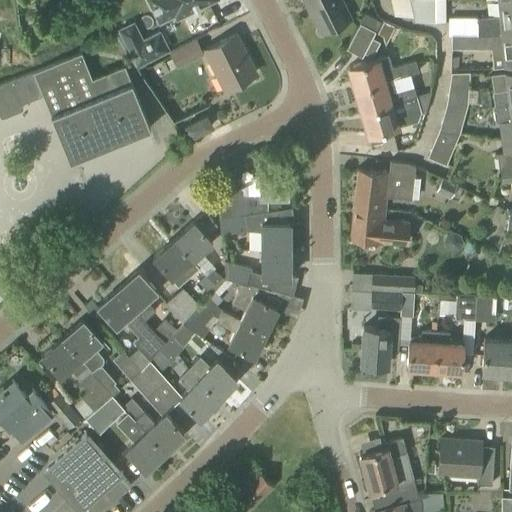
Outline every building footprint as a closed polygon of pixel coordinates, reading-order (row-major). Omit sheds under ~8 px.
[(178,20),(214,0),(148,0),(160,22),(175,15),(178,20)] [(351,18),(341,0),(304,0),(309,9),(311,8),(323,32),(351,18)] [(414,21),(435,21),(434,0),(411,0),(412,8),(414,21)] [(496,33),(511,31),(511,0),(498,0),(500,15),(477,17),(449,17),(449,34),(452,34),(481,33),(496,33)] [(388,39),(395,25),(383,20),(377,33),(388,39)] [(372,56),(379,41),(371,37),(375,30),(360,22),(347,47),(362,55),(364,52),(372,56)] [(137,66),(170,50),(160,29),(142,37),(132,42),(124,26),(119,28),(137,66)] [(452,34),(451,48),(491,48),(493,67),(511,64),(511,31),(496,33),(481,33),(452,34)] [(255,73),(235,33),(202,50),(196,38),(169,52),(177,67),(206,53),(223,88),(255,73)] [(81,51),(0,83),(0,111),(43,94),(70,159),(150,127),(124,64),(92,77),(81,51)] [(356,89),(404,75),(403,75),(418,71),(415,60),(392,67),(389,54),(378,57),(349,66),(356,89)] [(492,106),(511,103),(511,71),(505,72),(506,72),(491,74),(493,90),(492,91),(494,106),(492,106)] [(447,99),(467,102),(469,72),(451,72),(447,99)] [(363,111),(416,95),(413,83),(406,85),(404,75),(356,89),(363,111)] [(416,95),(363,111),(370,134),(398,126),(422,119),(431,91),(416,96),(416,95)] [(467,104),(467,102),(447,99),(447,102),(440,126),(460,129),(467,104)] [(503,137),(511,135),(511,103),(492,106),(494,123),(498,122),(500,136),(503,137)] [(191,136),(211,126),(206,115),(185,125),(191,136)] [(459,132),(460,129),(440,126),(439,129),(427,156),(446,164),(459,132)] [(499,168),(501,168),(511,166),(511,135),(503,137),(500,136),(502,152),(497,152),(499,168)] [(354,205),(386,209),(388,193),(411,195),(413,175),(414,164),(408,161),(390,160),(389,171),(358,167),(354,205)] [(511,166),(501,168),(503,181),(511,179),(511,206),(506,208),(508,220),(511,219),(511,166)] [(219,218),(270,210),(270,209),(268,209),(268,198),(288,197),(288,168),(258,168),(258,193),(245,193),(242,186),(231,192),(217,192),(219,218)] [(162,204),(141,225),(162,246),(183,226),(162,204)] [(385,220),(386,209),(354,205),(351,238),(382,241),(406,243),(408,222),(385,220)] [(261,249),(289,249),(289,222),(272,222),(270,210),(219,218),(221,233),(247,229),(261,229),(261,249)] [(191,258),(200,250),(211,240),(193,220),(173,238),(191,258)] [(171,277),(191,258),(173,238),(153,257),(171,277)] [(289,249),(261,249),(261,276),(290,276),(289,249)] [(225,277),(248,282),(251,267),(223,260),(225,276),(225,277)] [(212,267),(205,274),(216,285),(223,278),(212,267)] [(118,287),(136,307),(140,312),(146,306),(142,302),(155,290),(137,270),(118,287)] [(371,289),(414,291),(414,276),(372,273),(371,289)] [(210,292),(216,285),(205,274),(198,281),(210,292)] [(243,308),(238,317),(264,330),(278,300),(265,294),(268,287),(248,282),(247,284),(240,283),(230,302),(243,308)] [(190,315),(199,305),(183,286),(173,295),(190,315)] [(133,340),(139,346),(153,330),(138,313),(140,312),(136,307),(118,287),(97,305),(115,325),(123,318),(139,335),(133,340)] [(400,309),(401,291),(371,289),(369,307),(400,309)] [(216,305),(223,298),(218,294),(214,290),(211,293),(208,296),(216,305)] [(414,292),(401,291),(400,309),(400,314),(412,315),(414,292)] [(474,319),(475,294),(456,293),(455,318),(463,318),(462,342),(448,341),(449,330),(436,330),(434,367),(460,368),(461,352),(473,353),(475,319),(474,319)] [(474,319),(475,319),(494,320),(496,296),(475,294),(474,319)] [(183,323),(190,315),(173,295),(164,302),(182,323),(182,322),(183,323)] [(222,309),(217,317),(216,321),(228,327),(234,315),(222,309)] [(191,314),(190,315),(183,323),(195,331),(202,337),(209,327),(209,326),(191,314)] [(398,342),(399,316),(377,314),(377,326),(363,325),(361,362),(387,364),(388,342),(398,342)] [(177,329),(177,328),(165,317),(153,330),(165,342),(177,329)] [(251,355),(264,330),(238,317),(226,342),(251,355)] [(80,357),(100,340),(82,319),(61,336),(80,357)] [(195,331),(183,323),(182,322),(182,323),(177,328),(177,329),(165,342),(177,353),(185,346),(183,344),(195,331)] [(434,367),(436,330),(421,329),(420,339),(408,338),(406,365),(434,367)] [(139,346),(151,357),(165,342),(153,330),(139,346)] [(90,368),(80,357),(61,336),(41,354),(59,375),(69,367),(88,390),(82,396),(89,405),(80,412),(84,416),(112,393),(90,369),(90,368)] [(508,372),(510,338),(483,337),(482,370),(508,372)] [(161,371),(177,353),(165,342),(151,357),(140,369),(156,387),(166,378),(161,371)] [(130,378),(140,369),(123,349),(112,358),(130,378)] [(22,356),(21,373),(42,397),(55,386),(26,353),(22,356)] [(196,376),(217,397),(235,378),(216,359),(210,365),(200,355),(188,367),(191,371),(196,376)] [(90,369),(112,393),(113,394),(119,388),(114,383),(116,381),(99,361),(90,368),(90,369)] [(198,417),(217,397),(196,376),(191,371),(188,367),(177,379),(187,389),(179,398),(198,417)] [(156,387),(140,369),(130,378),(146,396),(156,387)] [(32,403),(11,380),(0,389),(0,416),(8,426),(26,410),(35,420),(48,407),(39,397),(32,403)] [(54,411),(66,401),(58,392),(46,402),(54,411)] [(113,394),(112,393),(84,416),(100,436),(120,418),(127,426),(135,420),(135,419),(122,405),(113,394)] [(144,430),(163,450),(183,432),(164,412),(153,421),(132,397),(122,405),(135,419),(135,420),(144,430)] [(66,401),(54,411),(68,427),(80,416),(66,401)] [(144,469),(163,450),(144,430),(125,449),(144,469)] [(85,511),(94,511),(129,483),(84,431),(44,466),(85,511)] [(391,494),(416,487),(402,436),(381,442),(383,448),(360,454),(369,489),(384,485),(387,494),(391,493),(391,494)] [(492,483),(494,445),(481,444),(481,439),(441,437),(439,471),(478,474),(477,482),(492,483)] [(246,511),(274,486),(257,468),(222,500),(208,511),(246,511)] [(416,487),(391,494),(395,505),(370,511),(419,511),(421,508),(422,502),(420,497),(419,497),(416,487)] [(427,492),(428,510),(452,509),(451,491),(427,492)] [(511,511),(511,497),(501,496),(501,511),(511,511)]
